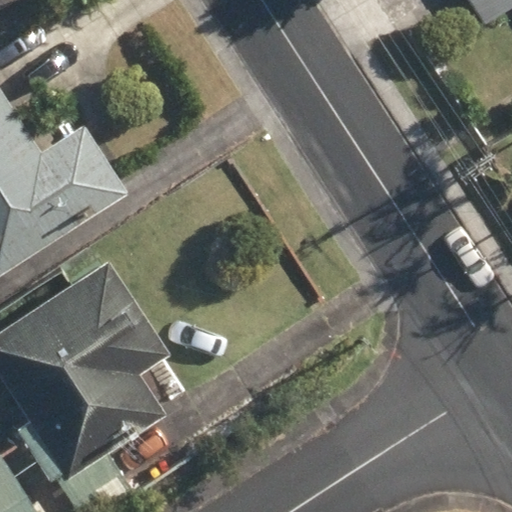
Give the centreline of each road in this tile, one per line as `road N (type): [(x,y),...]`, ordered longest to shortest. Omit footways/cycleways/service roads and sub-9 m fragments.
road 1 (residential): [(506,373),(263,0)]
road 2 (residential): [(282,511),(506,373)]
